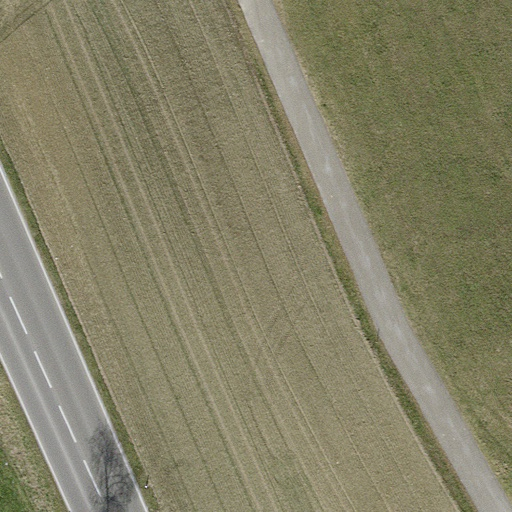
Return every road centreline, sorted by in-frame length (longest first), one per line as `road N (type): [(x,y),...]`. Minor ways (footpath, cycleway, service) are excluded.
road 1 (track): [(259,0),(401,340),(499,511)]
road 2 (primary): [(0,253),(115,511)]
